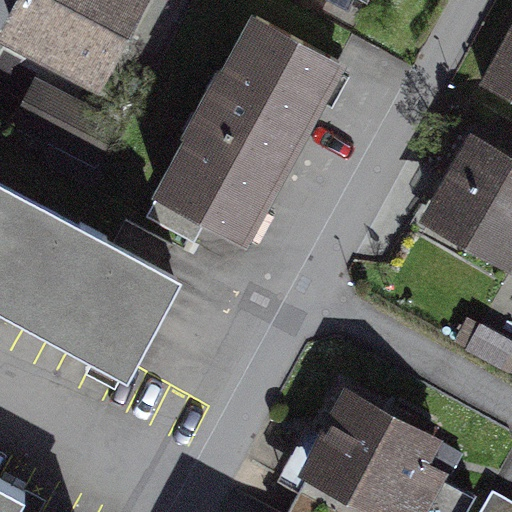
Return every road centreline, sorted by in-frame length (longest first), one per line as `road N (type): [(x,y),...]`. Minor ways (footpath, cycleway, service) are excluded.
road 1 (residential): [(466,0),(303,302)]
road 2 (residential): [(303,302),(511,415)]
road 3 (residential): [(303,302),(198,511)]
